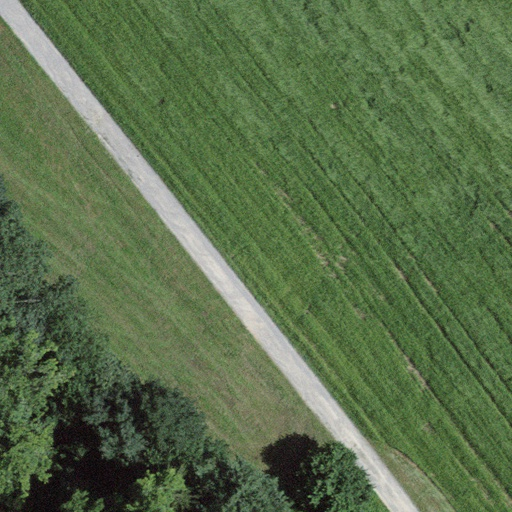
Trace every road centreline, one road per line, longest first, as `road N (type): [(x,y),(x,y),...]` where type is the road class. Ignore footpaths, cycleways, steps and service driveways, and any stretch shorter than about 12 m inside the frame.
road 1 (track): [(8,0),(406,511)]
road 2 (track): [(0,430),(103,511)]
